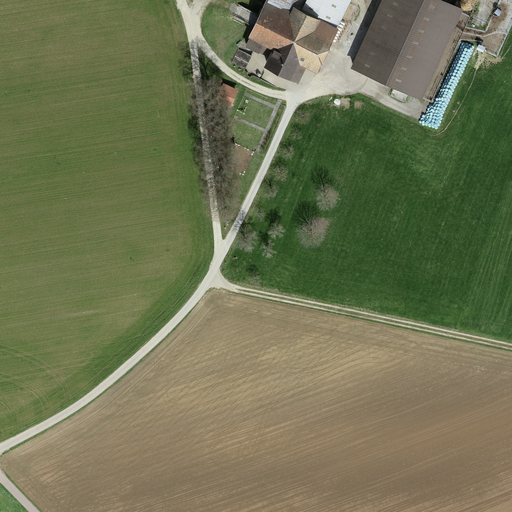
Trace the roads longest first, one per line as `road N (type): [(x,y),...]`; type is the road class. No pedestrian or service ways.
road 1 (track): [(208,277),(511,346)]
road 2 (track): [(361,28),(342,68),(303,87),(252,65)]
road 3 (track): [(295,97),(247,83),(190,36)]
